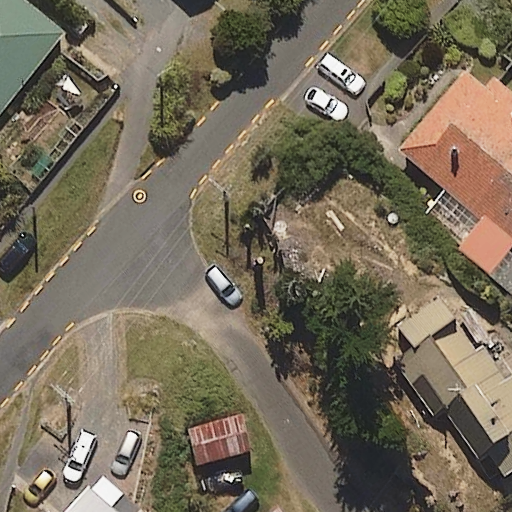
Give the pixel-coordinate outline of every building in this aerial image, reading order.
[(0,0),(0,106),(60,28),(23,0),(0,0)] [(483,79),(461,60),(390,143),(445,190),(422,217),(511,294),(511,256),(509,254),(511,251),(511,75),(497,63),(483,79)] [(508,466),(511,471),(511,353),(509,349),(489,365),(434,294),(373,341),(428,412),(435,406),(472,454),(477,450),(497,475),(508,466)] [(246,448),(238,413),(187,425),(195,460),(246,448)] [(133,511),(138,507),(95,471),(61,511),(45,511),(34,503),(26,511),(133,511)] [(279,511),(271,503),(261,511),(279,511)]
